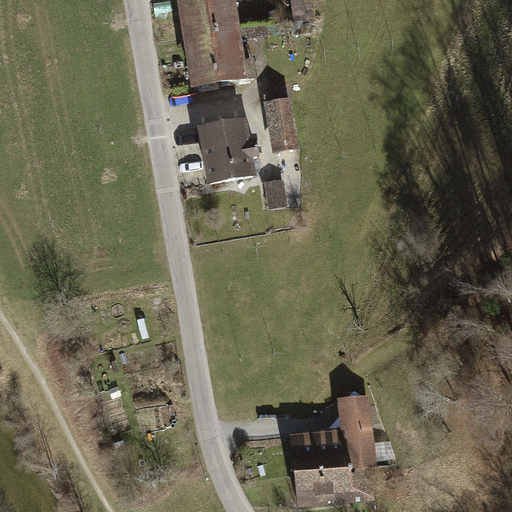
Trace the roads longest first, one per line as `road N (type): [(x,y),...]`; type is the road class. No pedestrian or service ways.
road 1 (residential): [(137,0),(205,412),(239,511)]
road 2 (track): [(0,313),(109,511)]
